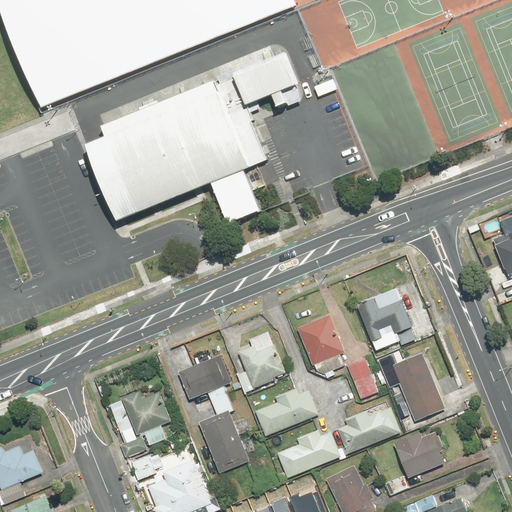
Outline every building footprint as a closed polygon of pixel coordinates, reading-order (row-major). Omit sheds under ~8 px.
[(299,0),(0,0),(44,105),(300,1),(299,0)] [(318,38),(310,41),(315,54),(323,50),(318,38)] [(290,54),(102,126),(106,137),(90,143),(119,218),(215,181),(219,193),(228,216),(264,202),(250,167),(269,160),(247,104),(276,93),(280,105),(301,97),(296,86),(301,84),(290,54)] [(317,85),(320,95),(336,89),(333,79),(317,85)] [(511,232),(497,238),(511,274),(511,273),(511,232)] [(417,282),(397,289),(415,339),(435,332),(417,282)] [(409,332),(391,291),(352,308),(369,349),(409,332)] [(335,314),(301,327),(318,370),(327,373),(329,378),(337,375),(335,370),(347,365),(343,354),(349,352),(335,314)] [(256,345),(241,351),(249,370),(241,373),(248,392),(276,381),(275,378),(289,373),(272,331),(253,338),(256,345)] [(440,408),(416,354),(391,365),(415,419),(440,408)] [(219,414),(202,420),(223,472),(253,460),(233,411),(237,410),(226,385),(235,381),(224,355),(183,371),(194,398),(210,392),(219,414)] [(367,357),(349,364),(363,398),(381,391),(367,357)] [(258,410),(268,435),(322,414),(312,389),(302,393),(300,389),(278,397),(280,402),(258,410)] [(122,400),(137,435),(170,421),(158,395),(144,401),(140,392),(122,400)] [(414,421),(402,392),(393,395),(405,425),(414,421)] [(349,425),(340,429),(351,453),(404,431),(393,406),(372,415),(370,410),(347,420),(349,425)] [(279,452),(289,478),(344,457),(333,431),(323,435),(322,430),(300,438),(302,443),(279,452)] [(424,432),(397,443),(412,478),(453,461),(440,430),(426,436),(424,432)] [(127,443),(122,445),(127,459),(148,451),(142,437),(138,439),(127,443)] [(5,445),(0,446),(0,478),(10,503),(29,496),(23,482),(47,472),(38,449),(27,453),(23,444),(8,451),(5,445)] [(153,455),(134,462),(140,480),(159,473),(153,455)] [(191,511),(216,503),(198,459),(167,471),(170,478),(151,485),(161,511),(191,511)] [(356,464),(328,477),(345,511),(372,511),(379,509),(374,498),(377,497),(369,482),(366,483),(356,464)] [(404,475),(385,483),(391,496),(410,487),(404,475)] [(290,498),(295,511),(325,511),(317,491),(300,497),(299,494),(290,498)] [(435,494),(395,510),(395,511),(423,511),(424,511),(440,505),(435,494)] [(56,511),(50,495),(14,510),(14,511),(56,511)] [(472,511),(467,497),(429,511),(472,511)] [(289,511),(284,500),(267,507),(269,511),(289,511)]
